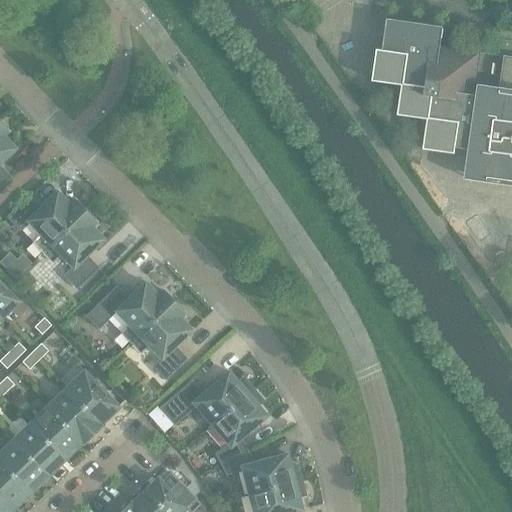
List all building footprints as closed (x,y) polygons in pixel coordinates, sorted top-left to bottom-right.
[(511,185),(511,57),(503,56),(499,88),(477,85),(475,95),(481,54),(439,48),(442,29),(386,21),(382,51),(376,50),(372,81),(402,85),(398,115),(426,119),(422,149),(454,153),(455,147),(467,149),(463,179),(511,185)] [(0,167),(0,164),(16,149),(4,136),(8,132),(0,122),(0,187),(10,178),(0,167)] [(43,253),(86,211),(75,201),(71,205),(58,193),(41,209),(29,197),(9,218),(21,230),(29,221),(42,234),(33,243),(43,253)] [(87,256),(104,240),(92,227),(96,222),(86,211),(43,253),(53,264),(62,255),(75,268),(66,276),(78,289),(99,268),(87,256)] [(503,273),(506,252),(495,250),(492,271),(503,273)] [(19,302),(0,282),(0,313),(3,317),(19,302)] [(131,344),(174,302),(164,291),(159,296),(146,283),(129,300),(117,288),(88,317),(100,329),(109,321),(131,344)] [(175,347),(192,330),(180,318),(184,313),(174,302),(131,344),(141,354),(150,346),(162,359),(154,367),(166,379),(186,359),(175,347)] [(42,335),(52,326),(44,318),(35,328),(42,335)] [(17,360),(26,351),(19,343),(9,352),(17,360)] [(39,361),(48,352),(41,345),(32,354),(39,361)] [(0,362),(7,369),(17,360),(9,352),(0,361),(0,362)] [(30,370),(39,361),(32,354),(23,363),(30,370)] [(120,408),(85,372),(67,389),(103,427),(104,426),(103,424),(120,408)] [(213,425),(254,391),(244,379),(239,383),(230,373),(203,395),(192,382),(162,409),(175,424),(197,406),(213,425)] [(0,391),(4,396),(15,385),(7,377),(0,384),(0,391)] [(103,427),(67,389),(50,406),(86,443),(103,427)] [(241,439),(267,416),(258,407),(263,403),(254,391),(213,425),(229,444),(217,455),(222,465),(247,451),(241,439)] [(86,443),(50,406),(31,424),(66,460),(83,443),(85,444),(86,443)] [(66,460),(31,424),(14,440),(49,476),(66,460)] [(49,476),(14,440),(0,453),(0,459),(32,492),(49,476)] [(301,481),(298,467),(291,468),(288,455),(254,464),(247,451),(222,465),(227,475),(243,470),(250,495),(301,481)] [(32,492),(0,459),(0,492),(15,509),(32,492)] [(193,511),(201,505),(180,483),(171,492),(159,479),(145,492),(164,511),(183,511),(187,509),(190,511),(193,511)] [(296,511),(303,510),(299,497),(305,495),(301,481),(250,495),(254,511),(296,511)] [(0,511),(11,511),(15,509),(0,492),(0,511)] [(164,511),(145,492),(133,504),(131,502),(140,511),(164,511)] [(140,511),(131,502),(121,511),(140,511)]
